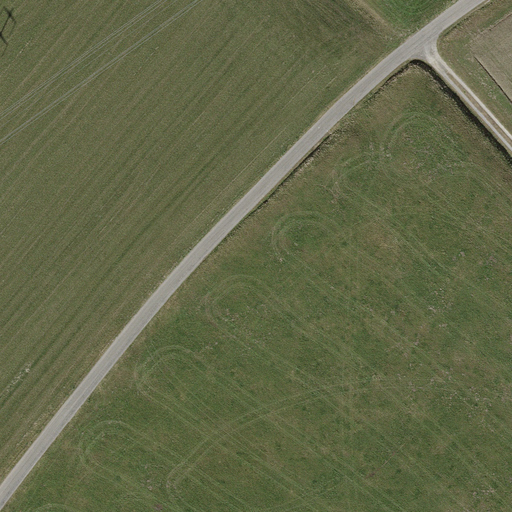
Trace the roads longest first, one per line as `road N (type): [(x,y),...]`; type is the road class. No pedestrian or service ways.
road 1 (residential): [(473,0),(333,115),(222,228),(0,499)]
road 2 (track): [(418,41),(511,143)]
